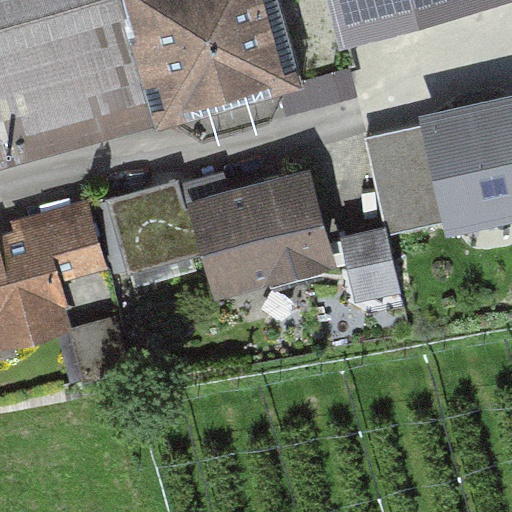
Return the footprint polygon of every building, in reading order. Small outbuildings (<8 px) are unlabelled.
[(0,0),(0,161),(158,116),(123,0),(0,0)] [(123,0),(158,116),(159,121),(305,79),(281,0),(123,0)] [(393,0),(339,0),(343,15),(393,0)] [(511,100),(370,135),(395,237),(511,209),(511,100)] [(306,172),(200,202),(224,286),(329,256),(306,172)] [(179,179),(98,201),(116,270),(133,266),(138,284),(197,268),(193,252),(198,250),(179,179)] [(0,358),(16,354),(10,333),(63,318),(51,277),(103,262),(89,213),(0,237),(0,358)] [(386,228),(349,236),(361,298),(399,291),(386,228)] [(131,363),(118,320),(75,333),(88,376),(131,363)]
